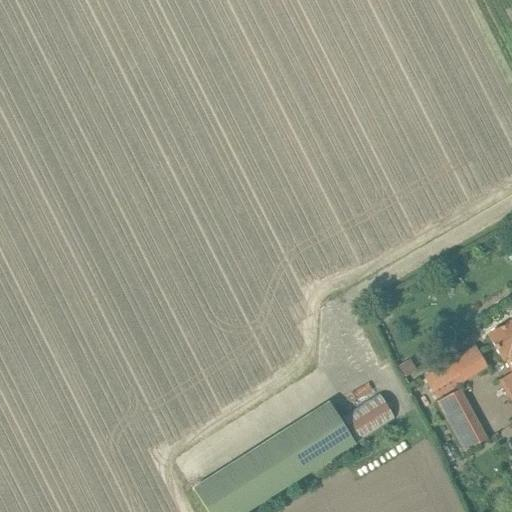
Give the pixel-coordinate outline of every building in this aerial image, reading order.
[(511,320),(486,336),(502,361),(505,360),(511,371),(511,372),(497,383),(510,406),(511,408),(511,320)] [(475,344),(423,375),(436,396),(488,365),(475,344)] [(409,360),(399,366),(404,375),(415,369),(409,360)] [(486,438),(459,388),(438,399),(465,449),(486,438)] [(393,419),(378,394),(342,416),(357,441),(393,419)] [(248,511),(354,445),(327,403),(192,488),(207,511),(248,511)]
